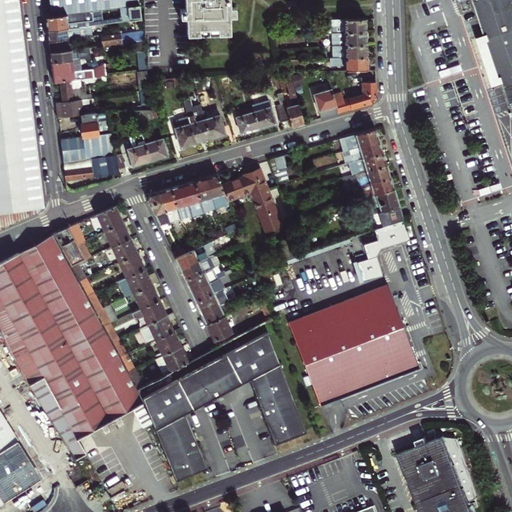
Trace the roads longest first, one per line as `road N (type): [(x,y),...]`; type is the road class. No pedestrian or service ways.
road 1 (residential): [(397,108),(129,186)]
road 2 (residential): [(376,427),(159,511)]
road 3 (residential): [(30,0),(56,215)]
road 4 (tertiary): [(397,108),(454,290)]
road 5 (residential): [(129,186),(200,342)]
